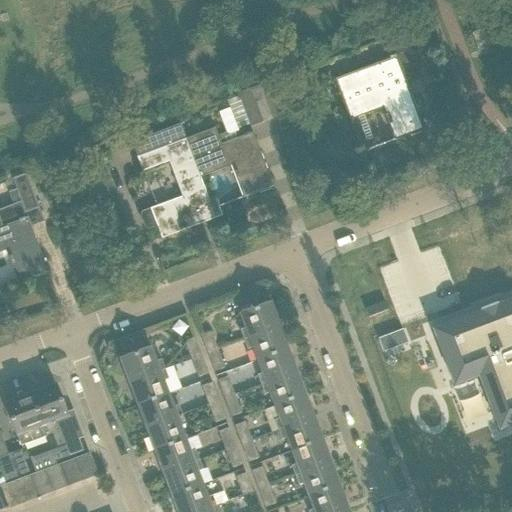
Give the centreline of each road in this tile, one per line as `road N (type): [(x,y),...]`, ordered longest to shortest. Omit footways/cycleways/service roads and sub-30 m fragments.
road 1 (residential): [(394,511),(296,253)]
road 2 (residential): [(71,338),(296,253)]
road 3 (residential): [(296,253),(511,172)]
road 4 (residential): [(136,511),(71,338)]
